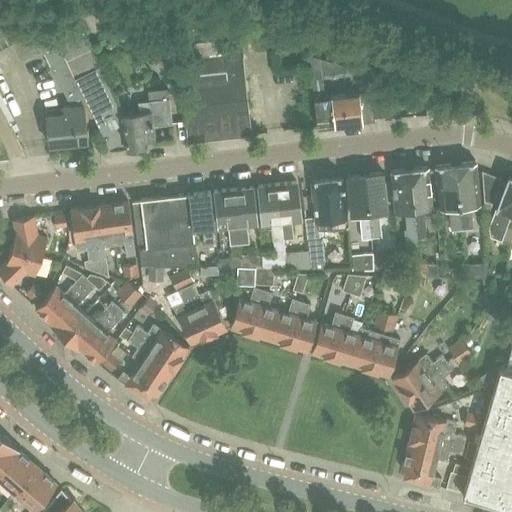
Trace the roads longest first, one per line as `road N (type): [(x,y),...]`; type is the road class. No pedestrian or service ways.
road 1 (unclassified): [(511,146),(446,135),(0,187)]
road 2 (primary): [(383,511),(153,445)]
road 3 (primary): [(153,445),(69,387),(0,324)]
road 4 (primary): [(0,382),(135,485)]
